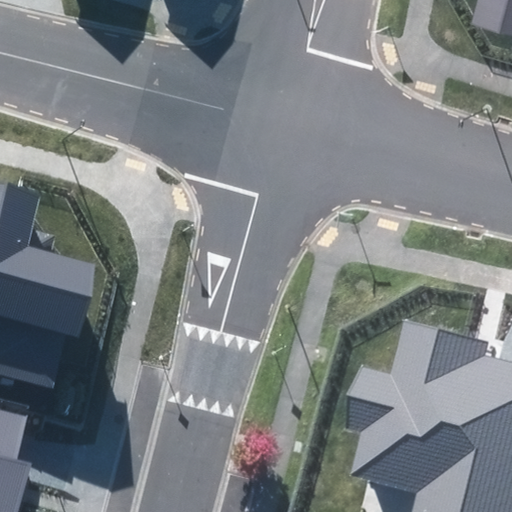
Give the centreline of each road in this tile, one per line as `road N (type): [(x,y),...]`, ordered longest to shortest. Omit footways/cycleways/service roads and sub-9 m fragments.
road 1 (residential): [(274,132),(180,511)]
road 2 (residential): [(274,132),(0,63)]
road 3 (residential): [(511,192),(274,132)]
road 4 (residential): [(353,0),(336,58),(274,132)]
road 5 (residential): [(274,132),(269,45),(282,0)]
